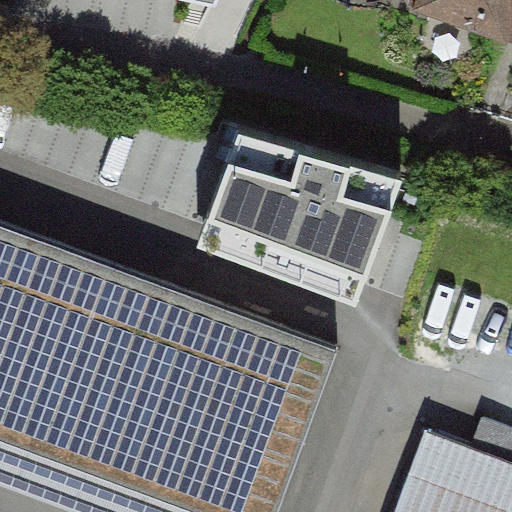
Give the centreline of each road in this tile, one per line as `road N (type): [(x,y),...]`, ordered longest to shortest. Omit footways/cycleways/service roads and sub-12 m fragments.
road 1 (residential): [(0,35),(206,62),(511,153)]
road 2 (unknown): [(391,309),(362,270),(328,248),(0,126)]
road 3 (unknown): [(319,511),(391,309),(511,354)]
